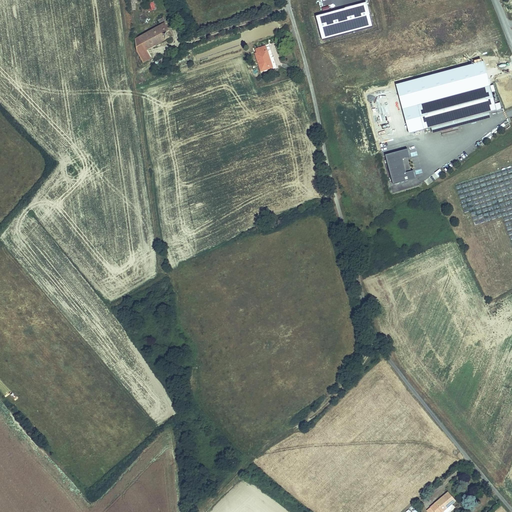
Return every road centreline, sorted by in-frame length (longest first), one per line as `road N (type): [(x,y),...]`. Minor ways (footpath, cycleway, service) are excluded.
road 1 (unclassified): [(288,0),(373,341),(511,510)]
road 2 (track): [(164,275),(124,0)]
road 3 (track): [(205,511),(280,438),(313,419),(373,341)]
